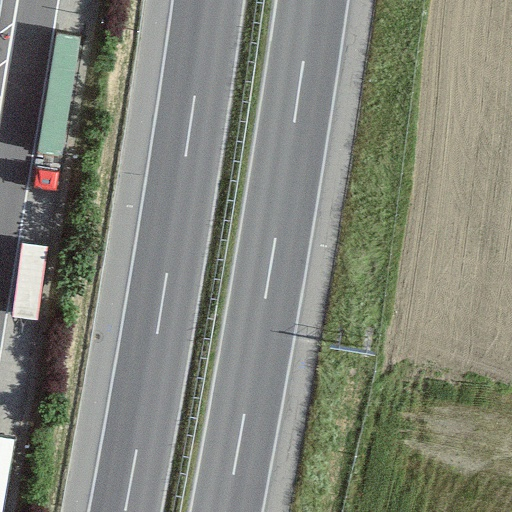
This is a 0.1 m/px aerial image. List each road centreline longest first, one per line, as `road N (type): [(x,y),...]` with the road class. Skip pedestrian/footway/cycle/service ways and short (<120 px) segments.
road 1 (motorway): [(224,511),(310,0)]
road 2 (motorway): [(207,0),(123,511)]
